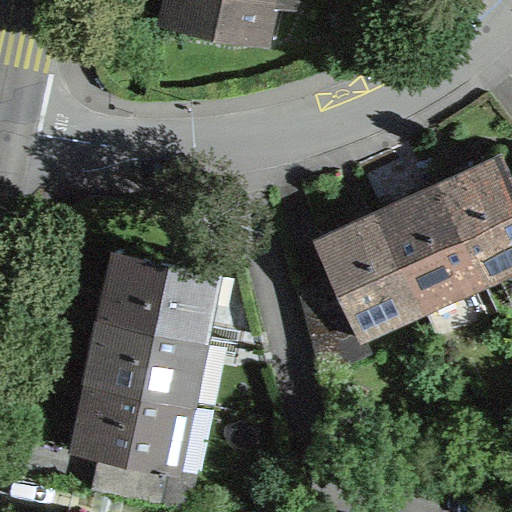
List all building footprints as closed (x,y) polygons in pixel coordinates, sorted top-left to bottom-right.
[(166,0),(163,15),(264,36),(271,0),(166,0)] [(511,173),(502,152),(449,176),(440,180),(480,267),(511,253),(511,173)] [(480,267),(440,180),(388,203),(380,207),(420,295),(480,267)] [(420,295),(380,207),(325,232),(318,235),(334,271),(300,286),(318,353),(365,332),(360,322),(420,295)] [(102,312),(196,332),(210,265),(208,265),(210,258),(202,257),(201,263),(116,246),(105,298),(102,312)] [(183,396),(196,332),(102,312),(92,360),(88,377),(183,396)] [(97,486),(161,500),(183,396),(88,377),(77,429),(74,443),(105,450),(97,486)]
